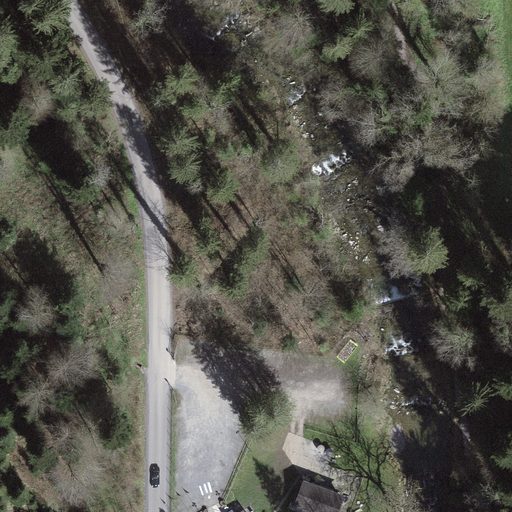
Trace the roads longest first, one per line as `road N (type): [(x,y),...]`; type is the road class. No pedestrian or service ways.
road 1 (residential): [(161,326),(152,185),(120,80),(61,0)]
road 2 (unclassified): [(161,326),(161,511)]
